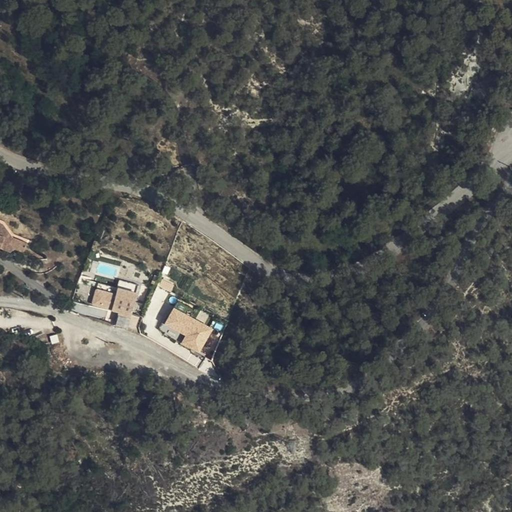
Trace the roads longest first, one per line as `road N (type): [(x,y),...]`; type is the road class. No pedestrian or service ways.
road 1 (residential): [(511,178),(432,311),(375,371),(343,389),(295,399),(250,394),(101,326),(0,300)]
road 2 (unclassified): [(511,147),(422,230),(323,281),(295,282),(155,200),(0,153)]
